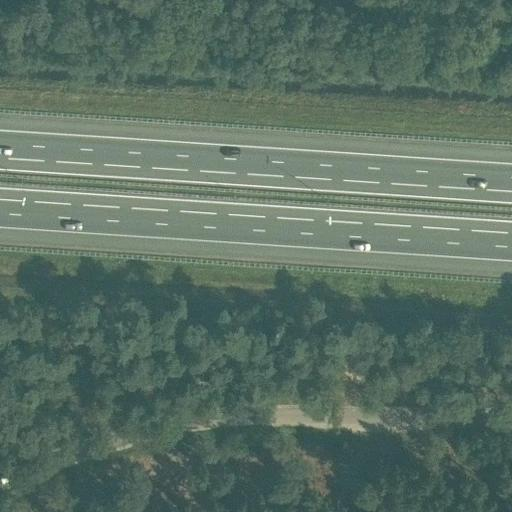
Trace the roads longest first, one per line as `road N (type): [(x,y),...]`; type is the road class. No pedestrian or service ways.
road 1 (unclassified): [(511,419),(221,417),(89,446),(0,483)]
road 2 (motorway): [(0,206),(511,240)]
road 3 (motorway): [(511,183),(0,149)]
